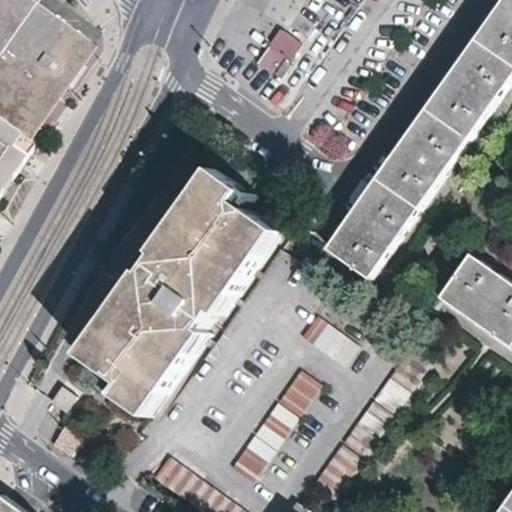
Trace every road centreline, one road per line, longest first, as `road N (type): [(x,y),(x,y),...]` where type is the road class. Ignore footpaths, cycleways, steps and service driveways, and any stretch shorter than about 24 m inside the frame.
road 1 (residential): [(403,314),(271,503),(161,432),(110,508)]
road 2 (residential): [(181,64),(0,400)]
road 3 (residential): [(140,7),(123,58),(0,285)]
road 4 (residential): [(483,0),(347,186)]
road 5 (residential): [(110,508),(0,432)]
road 6 (residential): [(181,64),(280,139)]
